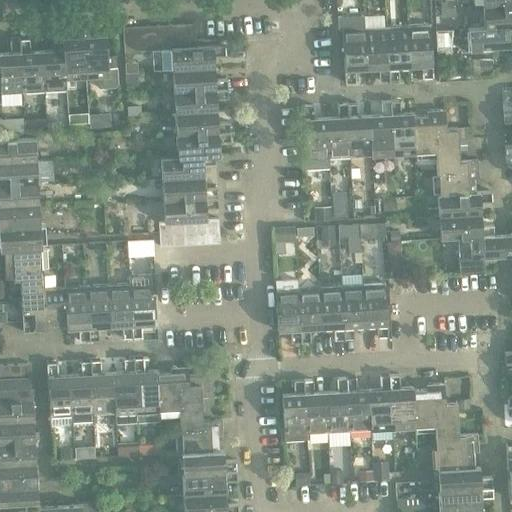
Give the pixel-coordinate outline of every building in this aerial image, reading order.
[(441,1),(441,10),(455,9),(455,1),(441,1)] [(511,5),(483,7),(484,28),(511,26),(511,5)] [(455,9),(441,10),(441,17),(456,17),(455,9)] [(367,70),(365,28),(364,16),(338,17),(338,30),(342,30),(345,83),(356,82),(355,71),(367,70)] [(94,23),(84,24),(87,78),(96,77),(96,86),(100,89),(115,88),(118,84),(117,63),(109,63),(107,34),(94,35),(94,23)] [(75,36),(63,37),(65,79),(66,79),(87,78),(84,24),(74,24),(75,36)] [(182,24),(171,25),(172,48),(184,48),(182,24)] [(196,47),(196,40),(195,24),(182,24),(184,48),(196,47)] [(430,24),(408,25),(410,68),(422,67),(422,79),(433,78),(430,24)] [(160,50),(161,50),(171,49),(172,48),(171,25),(159,26),(160,50)] [(408,25),(386,26),(389,81),(399,80),(398,68),(410,68),(408,25)] [(137,51),(149,51),(147,26),(136,27),(137,51)] [(159,26),(147,26),(149,51),(160,50),(159,26)] [(386,26),(365,28),(367,70),(379,69),(379,81),(389,81),(386,26)] [(511,26),(484,28),(468,29),(469,52),(511,49),(511,37),(511,36),(511,26)] [(136,27),(124,28),(123,28),(124,52),(137,51),(136,27)] [(54,49),(42,50),(45,92),(67,91),(66,79),(65,79),(63,37),(53,37),(54,49)] [(23,93),(20,39),(10,40),(11,51),(0,51),(0,84),(1,95),(23,93)] [(30,39),(20,39),(23,93),(45,92),(42,50),(30,50),(30,39)] [(171,49),(161,50),(162,71),(173,70),(173,71),(215,68),(214,56),(226,56),(225,45),(196,47),(184,48),(172,48),(171,49)] [(491,59),(482,60),(483,72),(492,71),(491,59)] [(215,68),(173,71),(174,92),(228,89),(227,79),(216,80),(215,68)] [(137,74),(126,75),(126,84),(137,84),(137,74)] [(228,89),(174,92),(175,114),(217,111),(217,99),(228,99),(228,89)] [(400,100),(390,101),(393,155),(415,154),(413,117),(412,112),(401,112),(400,100)] [(381,113),(369,114),(372,156),(393,155),(390,101),(380,102),(381,113)] [(511,102),(503,103),(503,113),(511,112),(511,102)] [(338,116),(326,116),(329,159),(350,158),(347,103),(337,104),(338,116)] [(357,103),(347,103),(350,158),(372,156),(369,114),(358,115),(357,103)] [(329,159),(326,116),(314,117),(314,105),(303,106),(306,159),(302,159),(302,170),(330,168),(329,159)] [(140,107),(128,108),(128,116),(140,115),(140,107)] [(217,111),(175,114),(176,135),(230,132),(230,122),(218,123),(217,111)] [(511,112),(503,113),(504,123),(511,122),(511,112)] [(440,115),(413,117),(415,154),(436,153),(438,195),(475,193),(475,192),(474,166),(460,166),(458,140),(458,128),(441,129),(440,115)] [(23,118),(0,119),(0,133),(24,132),(23,118)] [(32,120),(25,120),(25,132),(33,132),(32,120)] [(470,127),(458,128),(458,140),(470,139),(470,127)] [(176,135),(177,156),(178,157),(215,155),(220,154),(219,142),(231,142),(230,132),(176,135)] [(0,162),(37,160),(36,138),(0,139),(0,162)] [(98,146),(85,147),(85,156),(98,156),(98,146)] [(161,157),(162,179),(204,177),(204,165),(215,165),(215,155),(178,157),(177,156),(161,157)] [(0,183),(38,182),(37,160),(0,162),(0,183)] [(98,160),(90,160),(90,170),(99,169),(98,160)] [(204,177),(162,179),(163,201),(217,198),(217,188),(205,189),(204,177)] [(38,182),(0,183),(0,205),(39,203),(38,182)] [(475,193),(438,195),(439,217),(482,214),(481,203),(493,202),(492,191),(475,192),(475,193)] [(217,198),(163,201),(165,222),(165,223),(171,222),(183,222),(195,221),(206,220),(207,220),(207,219),(206,208),(218,208),(217,198)] [(396,200),(383,201),(384,212),(396,211),(396,200)] [(0,227),(28,225),(29,226),(41,226),(39,203),(0,205),(0,227)] [(346,204),(333,205),(334,218),(347,217),(346,204)] [(331,207),(314,208),(315,220),(332,220),(331,207)] [(482,214),(439,217),(440,239),(458,238),(458,237),(494,235),(494,225),(482,226),(482,214)] [(219,219),(207,219),(207,220),(206,220),(208,244),(220,243),(219,219)] [(196,245),(208,244),(206,220),(195,221),(196,245)] [(184,245),(196,245),(195,221),(183,222),(184,245)] [(160,247),(173,246),(171,222),(165,223),(165,222),(159,222),(160,247)] [(173,246),(184,245),(183,222),(171,222),(173,246)] [(385,223),(359,224),(360,236),(360,238),(386,237),(385,223)] [(359,224),(338,225),(339,238),(360,236),(359,224)] [(28,225),(0,227),(0,237),(4,237),(4,248),(42,246),(41,226),(29,226),(28,225)] [(334,225),(321,226),(322,246),(335,245),(334,225)] [(294,227),(272,228),(273,241),(295,240),(294,227)] [(313,227),(296,228),(297,237),(314,236),(313,227)] [(400,232),(390,232),(390,240),(400,240),(400,232)] [(511,256),(511,255),(511,233),(510,234),(510,235),(502,236),(504,257),(511,256)] [(458,237),(458,238),(459,273),(485,271),(484,258),(504,257),(502,236),(495,236),(494,235),(458,237)] [(400,242),(387,243),(388,258),(389,258),(394,258),(398,254),(401,252),(400,242)] [(67,325),(65,287),(44,289),(43,266),(48,266),(47,248),(42,248),(42,246),(4,248),(5,270),(1,270),(1,281),(20,280),(23,332),(46,331),(46,326),(67,325)] [(129,276),(130,284),(132,338),(142,337),(142,325),(154,325),(151,274),(129,276)] [(341,275),(341,285),(344,339),(354,339),(353,327),(365,326),(363,284),(362,274),(341,275)] [(301,342),(298,288),(297,280),(275,281),(278,331),(291,331),(291,342),(301,342)] [(385,283),(363,284),(365,326),(377,326),(378,337),(388,337),(385,283)] [(130,284),(108,285),(110,327),(122,327),(123,338),(132,338),(130,284)] [(108,285),(86,286),(89,340),(99,340),(99,328),(110,327),(108,285)] [(341,285),(320,287),(322,329),(334,328),(334,340),(344,339),(341,285)] [(86,286),(65,287),(67,325),(67,330),(79,329),(80,341),(89,340),(86,286)] [(320,287),(298,288),(301,342),(311,341),(310,330),(322,329),(320,287)] [(125,370),(113,371),(115,413),(116,423),(137,422),(134,358),(124,359),(125,370)] [(144,358),(134,358),(137,422),(159,421),(158,411),(156,373),(156,369),(144,369),(144,358)] [(100,360),(91,361),(93,415),(115,413),(113,371),(101,372),(100,360)] [(81,373),(70,373),(72,416),(72,424),(73,426),(94,425),(93,415),(91,361),(81,361),(81,373)] [(72,416),(70,373),(58,374),(57,362),(47,363),(50,426),(72,424),(72,416)] [(31,364),(20,365),(21,377),(31,377),(31,364)] [(9,365),(0,365),(0,378),(10,378),(9,365)] [(20,365),(9,365),(10,378),(21,377),(20,365)] [(184,372),(156,373),(158,411),(159,411),(159,416),(179,415),(181,444),(181,453),(219,451),(219,449),(218,437),(218,429),(222,429),(222,417),(203,419),(202,397),(214,397),(213,382),(206,382),(205,374),(189,375),(189,383),(184,384),(184,372)] [(399,374),(390,375),(393,429),(414,428),(412,390),(412,386),(400,386),(399,374)] [(369,388),(371,430),(372,440),(393,439),(393,429),(390,375),(380,376),(380,387),(369,388)] [(31,377),(21,377),(10,378),(0,378),(0,400),(33,399),(31,377)] [(356,377),(346,378),(350,432),(371,430),(369,388),(357,389),(356,377)] [(337,390),(326,391),(328,433),(350,432),(346,378),(337,378),(337,390)] [(306,434),(303,380),(294,381),(294,392),(282,393),(284,435),(306,434)] [(313,380),(303,380),(306,434),(328,433),(326,391),(314,391),(313,380)] [(440,389),(412,390),(414,428),(435,427),(437,470),(475,467),(475,466),(474,446),(479,445),(478,434),(459,435),(457,402),(440,403),(440,389)] [(33,399),(0,400),(0,421),(34,420),(33,399)] [(469,399),(458,399),(459,409),(470,409),(469,399)] [(0,443),(35,442),(34,420),(0,421),(0,443)] [(35,442),(0,443),(0,465),(36,463),(35,442)] [(138,442),(117,443),(118,456),(139,455),(138,442)] [(74,447),(59,448),(60,459),(74,458),(74,447)] [(182,473),(194,472),(195,473),(236,471),(236,460),(224,461),(223,449),(219,449),(219,451),(181,453),(182,473)] [(36,463),(0,465),(0,486),(37,485),(36,463)] [(439,490),(451,489),(451,490),(493,487),(492,477),(480,478),(480,465),(475,466),(475,467),(437,470),(439,490)] [(343,470),(331,470),(332,484),(343,483),(343,470)] [(182,473),(184,495),(226,493),(225,481),(237,480),(236,471),(195,473),(194,472),(182,473)] [(372,471),(359,472),(359,481),(373,480),(372,471)] [(389,471),(375,472),(375,481),(389,481),(389,471)] [(309,472),(295,473),(296,485),(309,484),(309,472)] [(37,485),(0,486),(0,507),(16,507),(38,506),(39,506),(38,499),(37,485)] [(439,490),(440,511),(482,509),(481,498),(493,497),(493,487),(451,490),(451,489),(439,490)] [(226,493),(184,495),(184,511),(238,511),(238,504),(227,505),(226,493)] [(423,499),(398,500),(398,511),(417,511),(424,511),(423,499)] [(81,511),(81,503),(60,505),(59,511),(81,511)] [(94,511),(94,503),(81,503),(81,511),(94,511)]
